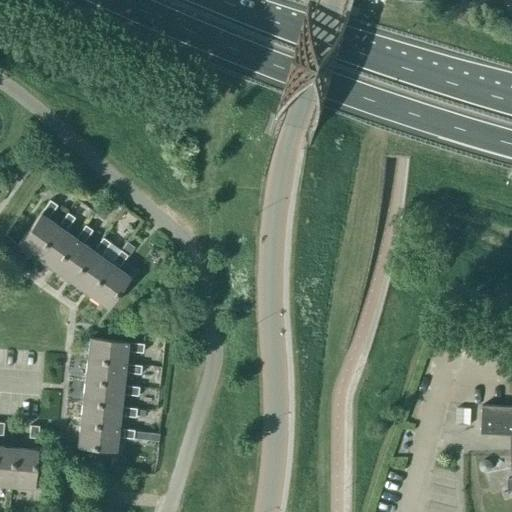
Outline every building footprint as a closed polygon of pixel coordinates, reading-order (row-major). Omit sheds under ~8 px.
[(35,258),(57,226),(47,219),(56,206),(49,200),(17,245),(35,258)] [(53,270),(75,239),(64,231),(74,218),(67,213),(57,226),(35,258),(53,270)] [(70,283),(92,251),(82,244),(91,230),(84,225),(75,239),(53,270),(70,283)] [(70,283),(88,295),(110,264),(119,250),(102,238),(92,251),(70,283)] [(119,250),(110,264),(88,295),(107,308),(129,277),(117,269),(127,255),(119,250)] [(86,360),(124,364),(126,351),(142,353),(143,344),(89,338),(86,360)] [(140,366),(124,364),(86,360),(84,381),(122,385),(123,373),(140,374),(140,366)] [(138,387),(122,385),(84,381),(81,403),(119,407),(121,394),(137,396),(138,387)] [(136,409),(119,407),(81,403),(79,424),(117,428),(118,416),(135,417),(136,409)] [(511,406),(482,405),(481,434),(511,435),(511,454),(511,455),(511,469),(511,470),(511,472),(511,477),(508,479),(508,495),(508,492),(511,490),(511,406)] [(117,428),(79,424),(76,447),(114,451),(116,437),(148,441),(149,433),(133,431),(133,430),(117,428)] [(37,438),(38,426),(29,426),(28,438),(37,438)] [(0,485),(10,487),(14,448),(0,447),(0,485)] [(14,448),(10,487),(33,489),(36,450),(14,448)] [(94,501),(96,489),(73,487),(71,499),(94,501)]
